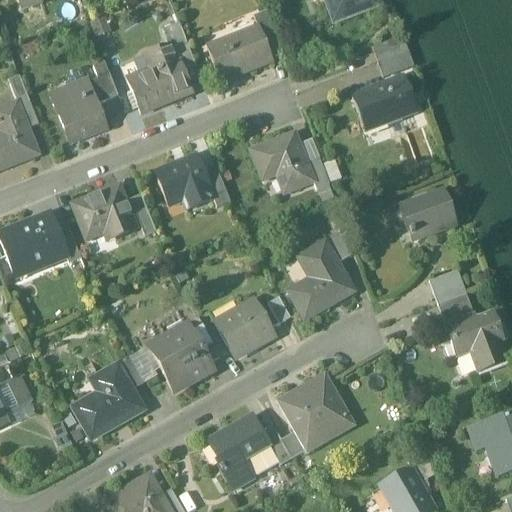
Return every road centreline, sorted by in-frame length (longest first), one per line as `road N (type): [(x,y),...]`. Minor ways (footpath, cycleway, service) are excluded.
road 1 (residential): [(35,511),(313,348),(357,343)]
road 2 (residential): [(0,203),(282,93)]
